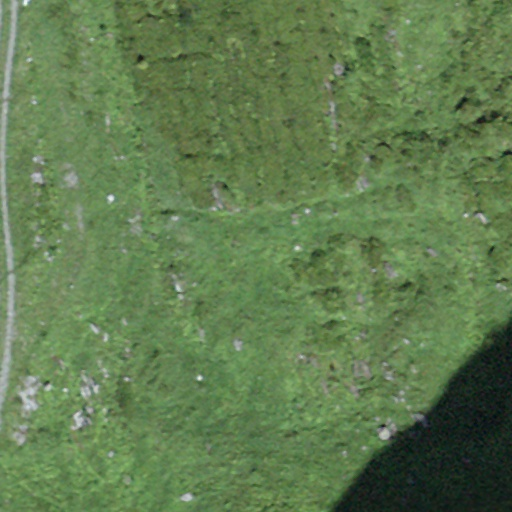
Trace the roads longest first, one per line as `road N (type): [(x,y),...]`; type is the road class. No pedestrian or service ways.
road 1 (track): [(36,0),(47,24),(57,170),(78,239),(56,295),(0,366)]
road 2 (track): [(0,206),(0,362)]
